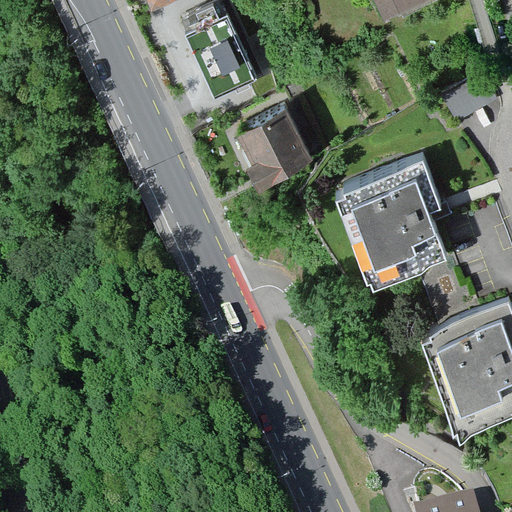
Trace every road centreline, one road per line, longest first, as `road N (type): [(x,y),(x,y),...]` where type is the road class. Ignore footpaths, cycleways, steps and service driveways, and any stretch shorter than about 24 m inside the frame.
road 1 (residential): [(228,303),(263,288),(285,295),(351,396),(458,459),(490,511)]
road 2 (secondary): [(86,0),(228,303)]
road 3 (secondary): [(228,303),(322,511)]
